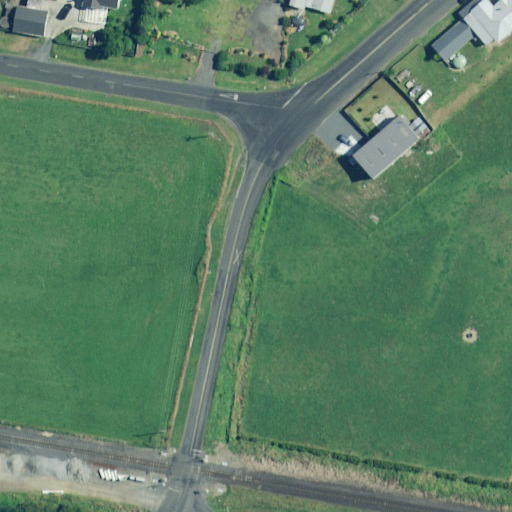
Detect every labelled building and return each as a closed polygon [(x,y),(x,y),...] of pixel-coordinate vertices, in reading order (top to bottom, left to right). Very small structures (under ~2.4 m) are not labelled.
[(105,9),(116,11),(118,0),(84,0),(80,30),(101,33),(105,9)] [(332,0),(288,0),(287,6),(303,10),(303,7),(329,14),(332,0)] [(465,22),(485,48),(494,42),(497,45),(511,32),(511,0),(499,0),(492,6),(487,0),(478,0),(464,11),(470,18),(465,22)] [(48,12),(20,6),(15,33),(42,38),(48,12)] [(459,20),(430,45),(444,62),(473,37),(459,20)] [(419,139),(398,115),(352,156),(373,180),(419,139)]
